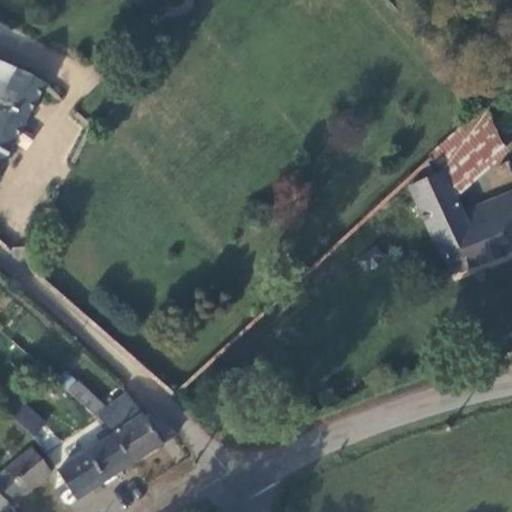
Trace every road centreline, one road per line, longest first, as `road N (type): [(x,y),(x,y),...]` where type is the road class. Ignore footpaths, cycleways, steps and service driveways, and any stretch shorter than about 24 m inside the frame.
road 1 (unclassified): [(247,484),(0,251)]
road 2 (tertiary): [(247,484),(432,401),(511,384)]
